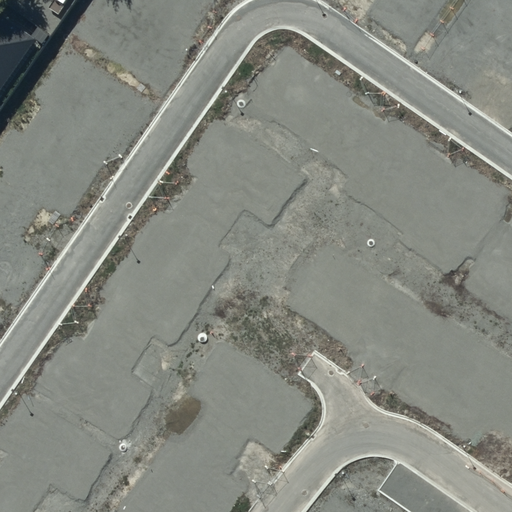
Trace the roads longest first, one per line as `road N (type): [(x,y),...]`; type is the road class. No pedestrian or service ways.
road 1 (residential): [(0,354),(241,9),(264,0)]
road 2 (residential): [(511,502),(396,425),(341,413),(304,428),(243,511)]
road 3 (residential): [(300,0),(511,141)]
